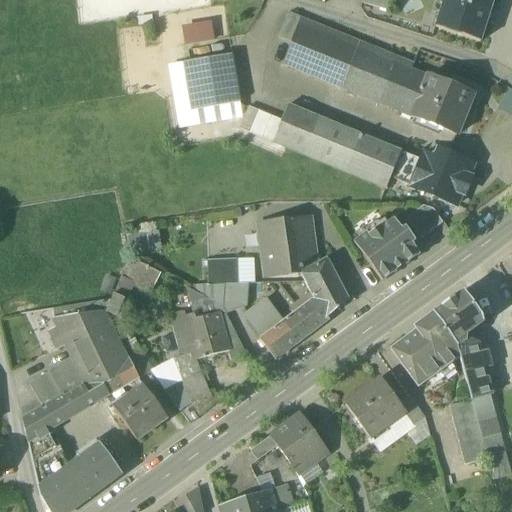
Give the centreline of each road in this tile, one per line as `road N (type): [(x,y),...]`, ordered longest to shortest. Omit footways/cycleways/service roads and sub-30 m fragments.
road 1 (secondary): [(112,511),(511,213)]
road 2 (unclassified): [(33,511),(0,364)]
